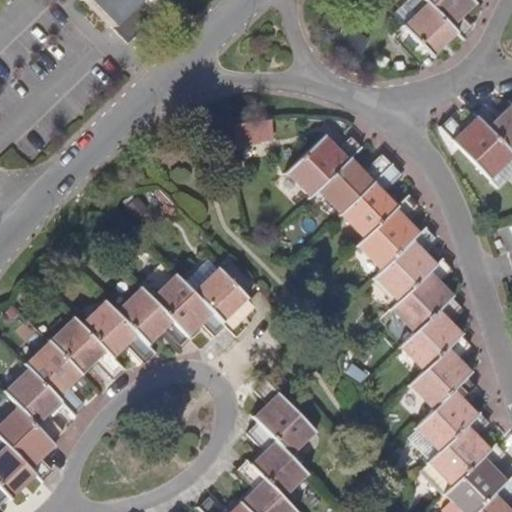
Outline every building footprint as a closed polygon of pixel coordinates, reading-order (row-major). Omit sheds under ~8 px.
[(82,0),(126,44),(144,25),(129,9),(137,0),(82,0)] [(460,14),(474,1),(472,0),(424,0),(430,6),(449,25),(460,14)] [(420,65),(455,32),(449,25),(430,6),(395,39),(420,65)] [(460,14),(449,25),(455,32),(462,39),(471,30),(473,27),(460,14)] [(511,104),(500,118),(485,104),(476,114),(479,117),(511,151),(511,104)] [(489,179),(511,155),(511,151),(479,117),(464,132),(450,118),(439,129),(489,179)] [(242,143),(266,139),(263,120),(239,124),(242,143)] [(286,172),(310,197),(316,191),(349,159),(360,148),(350,136),(335,152),(322,138),(286,172)] [(363,173),(349,159),(316,191),(341,215),(391,165),(381,155),(363,173)] [(402,176),(391,165),(341,215),(363,238),(395,207),(383,194),(402,176)] [(417,206),(407,196),(395,207),(363,238),(356,245),(381,270),(418,234),(404,219),(417,206)] [(435,239),(425,228),(418,234),(381,270),(374,278),(398,302),(435,265),(422,252),(435,239)] [(204,263),(183,283),(219,322),(254,287),(226,258),(217,266),(204,263)] [(451,270),(441,260),(435,265),(398,302),(391,309),(414,332),(450,297),(438,284),(451,270)] [(213,337),(223,327),(219,322),(183,283),(176,276),(151,300),(185,337),(200,323),(213,337)] [(179,350),(188,341),(185,337),(151,300),(140,289),(115,313),(145,345),(160,331),(179,350)] [(461,308),(450,297),(414,332),(399,346),(423,371),(460,335),(448,322),(461,308)] [(106,302),(81,326),(111,358),(125,344),(144,363),(153,354),(145,345),(115,313),(106,302)] [(112,380),(122,369),(111,358),(81,326),(74,318),(50,342),(80,374),(93,360),(112,380)] [(469,346),(460,335),(423,371),(409,385),(432,409),(465,377),(469,373),(456,359),(469,346)] [(67,385),(80,374),(50,342),(27,364),(30,367),(61,402),(74,416),(85,406),(67,385)] [(30,367),(6,391),(19,405),(53,443),(64,432),(48,415),(61,402),(30,367)] [(476,389),(465,377),(432,409),(414,427),(438,452),(475,416),(463,402),(476,389)] [(278,395),(263,380),(253,390),(267,405),(278,395)] [(314,430),(278,395),(267,405),(253,420),(253,421),(258,427),(287,456),(314,430)] [(19,405),(0,423),(0,436),(8,445),(34,473),(42,481),(52,471),(39,458),(53,443),(19,405)] [(488,424),(478,413),(475,416),(438,452),(428,462),(452,486),(489,450),(476,437),(488,424)] [(258,427),(249,435),(249,436),(265,453),(251,467),(279,496),(302,472),(287,456),(258,427)] [(450,500),(461,511),(474,511),(505,482),(492,469),(505,454),(496,444),(489,450),(452,486),(444,494),(450,500)] [(0,506),(0,507),(34,473),(8,445),(0,452),(0,506)] [(254,491),(240,504),(247,511),(292,511),(294,511),(279,496),(251,467),(246,462),(236,473),(254,491)] [(452,486),(428,462),(419,471),(443,495),(444,494),(452,486)] [(511,497),(511,476),(505,482),(474,511),(509,511),(504,506),(511,497)] [(221,511),(208,499),(198,508),(202,511),(247,511),(240,504),(231,511),(221,511)] [(461,511),(450,500),(440,509),(442,511),(461,511)]
